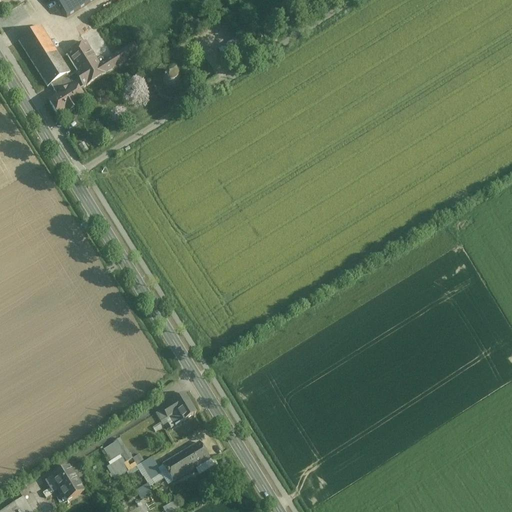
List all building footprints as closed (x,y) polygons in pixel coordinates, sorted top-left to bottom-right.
[(73,7),(68,0),(58,0),(65,12),(73,7)] [(70,74),(41,27),(18,42),(47,88),(50,86),(66,75),(66,76),(70,74)] [(238,42),(223,51),(230,62),(245,53),(238,42)] [(85,43),(73,51),(77,57),(89,49),(85,43)] [(99,66),(88,74),(79,61),(73,65),(78,73),(75,75),(84,89),(86,87),(87,87),(105,76),(105,75),(139,54),(133,45),(99,66)] [(99,66),(89,49),(77,57),(79,61),(88,74),(99,66)] [(73,51),(66,55),(73,65),(79,61),(77,57),(73,51)] [(189,89),(190,82),(188,75),(184,69),(178,65),(171,63),(164,65),(158,69),(154,75),(153,82),(154,89),(158,95),(164,99),(172,100),(179,99),(185,95),(189,89)] [(57,97),(49,102),(60,120),(85,103),(78,92),(84,89),(75,75),(69,79),(72,85),(73,86),(57,97)] [(66,75),(50,86),(57,97),(73,86),(72,85),(66,76),(66,75)] [(196,414),(184,395),(172,402),(172,403),(184,422),(196,414)] [(172,403),(161,410),(162,411),(167,419),(169,418),(175,427),(184,422),(172,403)] [(167,419),(162,411),(156,415),(161,423),(167,419)] [(120,440),(114,444),(114,445),(104,451),(111,463),(109,464),(110,466),(107,468),(114,480),(128,472),(124,465),(133,459),(120,440)] [(200,444),(163,467),(173,483),(210,461),(200,444)] [(144,463),(140,455),(133,460),(137,467),(144,463)] [(158,468),(152,458),(144,463),(141,465),(148,475),(158,468)] [(69,468),(52,479),(56,486),(54,487),(57,492),(76,480),(69,468)] [(158,468),(148,475),(153,482),(163,476),(158,468)] [(56,486),(52,479),(47,481),(51,489),(44,495),(47,500),(57,492),(54,487),(56,486)] [(76,480),(57,492),(60,497),(62,496),(67,503),(84,493),(76,480)] [(0,507),(1,510),(22,498),(20,493),(0,504),(0,507)] [(31,511),(24,499),(1,511),(31,511)]
